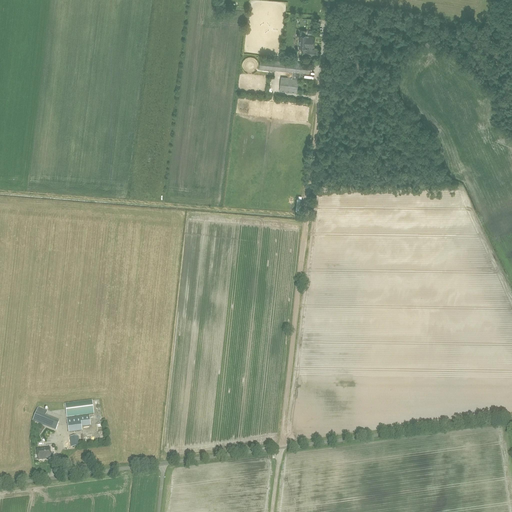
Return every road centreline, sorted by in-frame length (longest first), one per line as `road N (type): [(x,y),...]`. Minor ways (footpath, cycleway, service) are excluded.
road 1 (unclassified): [(0,485),(511,417)]
road 2 (track): [(305,216),(283,447)]
road 3 (track): [(305,216),(320,84)]
